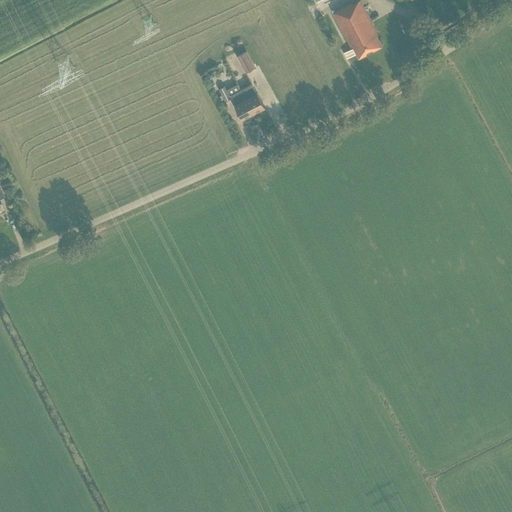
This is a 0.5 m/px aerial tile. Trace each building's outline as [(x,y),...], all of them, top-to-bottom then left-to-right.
[(380,36),(362,1),(354,5),(353,3),(334,13),(353,49),(344,53),(347,59),(357,54),(359,58),(382,46),(377,37),(380,36)] [(256,67),(247,50),(237,55),(246,72),(256,67)] [(241,89),(254,113),(266,107),(257,92),(257,93),(252,83),(241,89)] [(231,98),(225,85),(219,88),(225,101),(231,98)] [(254,113),(241,89),(230,94),(235,104),(234,104),(242,120),(254,113)]
